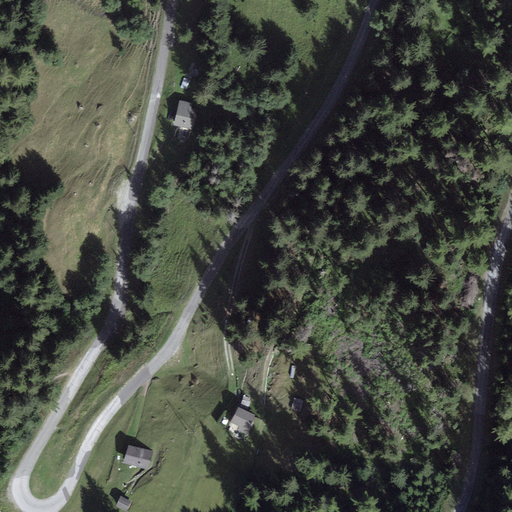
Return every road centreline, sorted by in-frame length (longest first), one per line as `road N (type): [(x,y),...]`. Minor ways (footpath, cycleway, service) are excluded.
road 1 (unclassified): [(172,0),(129,210),(117,313),(23,475),(20,496),(37,508),(56,501),(103,418),(175,337),(216,262),(331,99),(374,0)]
road 2 (unclassified): [(511,204),(457,511)]
road 3 (track): [(234,384),(226,336),(247,216)]
